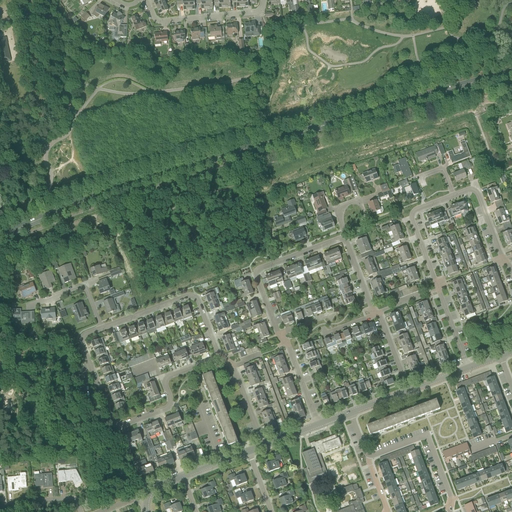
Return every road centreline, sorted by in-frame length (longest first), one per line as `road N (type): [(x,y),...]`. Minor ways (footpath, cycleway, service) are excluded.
road 1 (secondary): [(511,69),(123,184),(0,234)]
road 2 (secondary): [(0,238),(121,189),(511,74)]
road 3 (residential): [(220,357),(196,298),(186,295),(82,334),(112,424),(167,408),(169,375),(213,359)]
road 4 (residential): [(317,426),(255,277),(259,267),(345,239)]
road 5 (residential): [(467,370),(411,217),(452,195)]
road 6 (residential): [(408,392),(345,239)]
road 7 (residential): [(450,511),(426,437),(368,455)]
road 8 (residential): [(145,0),(160,22),(256,12),(263,0)]
